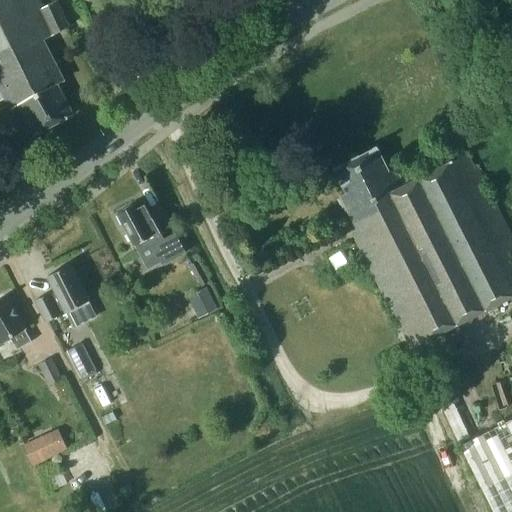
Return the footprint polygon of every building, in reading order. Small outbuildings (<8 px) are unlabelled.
[(69,36),(65,28),(69,26),(56,1),(44,7),(39,0),(0,0),(0,82),(2,86),(0,86),(0,101),(8,98),(14,109),(20,106),(35,135),(74,115),(58,84),(65,80),(44,40),(56,34),(60,41),(69,36)] [(511,297),(511,236),(478,168),(474,169),(467,154),(404,184),(396,166),(389,170),(378,148),(335,169),(346,191),(340,194),(354,222),(350,225),(410,347),(511,297)] [(186,251),(177,233),(165,239),(145,200),(120,213),(141,253),(155,246),(163,262),(186,251)] [(202,285),(206,283),(193,264),(189,266),(202,285)] [(89,301),(71,265),(49,276),(57,292),(50,295),(49,294),(37,300),(48,322),(60,316),(60,315),(67,311),(67,312),(89,301)] [(199,318),(219,308),(208,287),(189,297),(199,318)] [(11,337),(18,349),(32,341),(25,329),(26,329),(8,298),(0,302),(0,339),(2,343),(11,337)] [(83,344),(68,351),(82,378),(96,371),(83,344)] [(53,357),(39,364),(49,385),(64,378),(53,357)] [(107,424),(117,419),(114,411),(103,417),(107,424)] [(511,511),(511,418),(458,448),(493,511),(511,511)] [(54,430),(24,445),(34,465),(64,451),(54,430)] [(64,471),(58,458),(37,467),(43,481),(64,471)]
